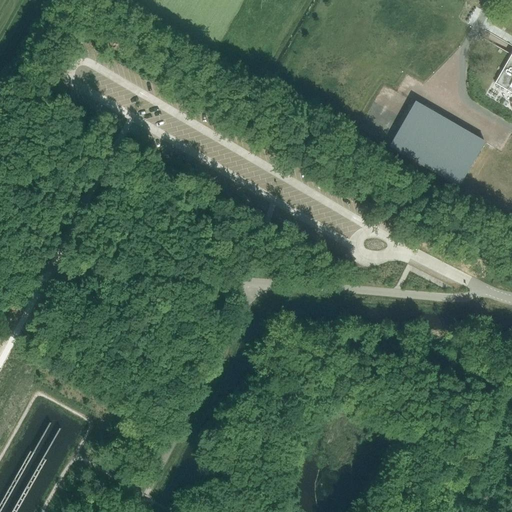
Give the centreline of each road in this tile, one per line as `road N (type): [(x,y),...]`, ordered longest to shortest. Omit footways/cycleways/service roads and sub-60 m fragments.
road 1 (unclassified): [(255,284),(452,298),(478,287),(511,299)]
road 2 (unclassified): [(137,511),(255,284)]
road 3 (unclassified): [(0,264),(255,284)]
